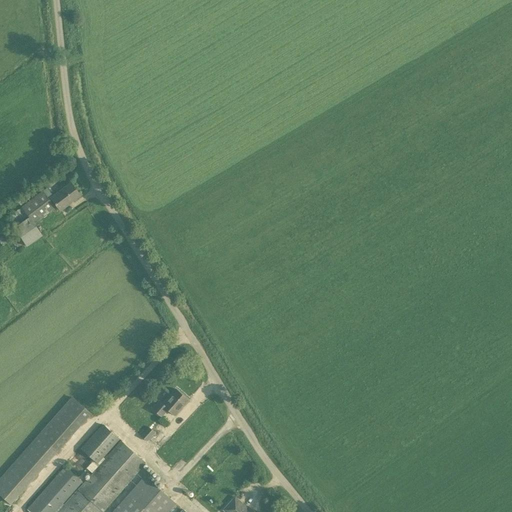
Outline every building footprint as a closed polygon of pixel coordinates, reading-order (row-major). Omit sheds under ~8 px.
[(0,242),(2,246),(10,240),(18,251),(26,246),(42,235),(34,223),(57,206),(60,210),(80,195),(70,183),(53,196),(47,188),(43,191),(21,207),(7,217),(14,227),(13,227),(0,236),(0,242)] [(26,192),(16,200),(20,205),(30,198),(26,192)] [(174,416),(188,400),(175,388),(162,403),(159,399),(151,408),(161,417),(168,410),(174,416)] [(0,495),(10,505),(31,480),(91,413),(72,396),(0,477),(0,495)] [(102,457),(119,439),(102,424),(80,448),(93,460),(86,468),(92,473),(64,504),(62,503),(82,481),(65,466),(27,509),(29,511),(101,511),(145,463),(120,441),(104,459),(102,457)] [(154,433),(148,427),(141,435),(143,437),(147,441),(154,433)] [(176,504),(144,475),(112,511),(169,511),(170,511),(169,511),(177,511),(178,511),(174,507),(176,504)] [(254,511),(248,507),(247,508),(234,497),(224,509),(226,511),(254,511)]
